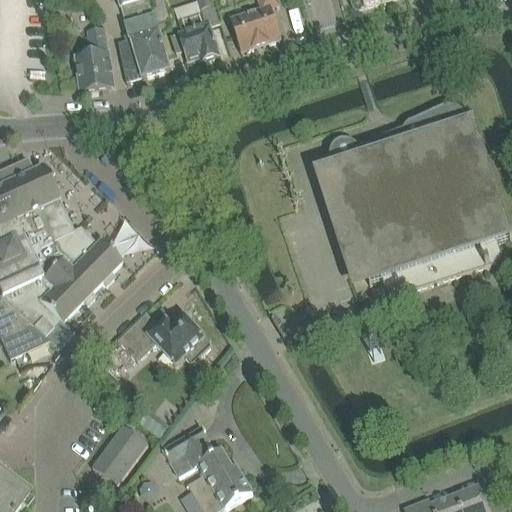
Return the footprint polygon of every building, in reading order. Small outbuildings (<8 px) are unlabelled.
[(118,0),(121,9),(127,39),(124,40),(125,46),(120,47),(124,67),(128,87),(171,74),(165,55),(156,23),(149,2),(148,0),(118,0)] [(220,26),(211,0),(196,0),(198,5),(175,12),(183,37),(176,40),(179,51),(183,50),(189,67),(201,63),(202,66),(221,60),(210,29),(220,26)] [(277,0),(258,0),(263,15),(232,24),(242,57),(282,44),(272,12),(280,9),(277,0)] [(351,0),(352,2),(358,0),(361,0),(365,10),(382,5),(380,0),(389,0),(351,0)] [(71,10),(51,13),(53,23),(73,21),(71,10)] [(77,61),(82,97),(114,92),(109,56),(108,56),(104,31),(88,34),(91,59),(77,61)] [(384,285),(390,303),(505,265),(499,246),(510,242),(511,244),(511,243),(511,237),(475,125),(468,127),(466,121),(462,114),(458,111),(453,110),(448,110),(442,113),(407,128),(405,131),(404,135),(360,151),(355,146),(350,144),(344,144),(339,146),(334,150),(332,154),(331,157),(334,167),(378,286),(384,285)] [(0,297),(1,299),(2,303),(49,345),(57,353),(58,354),(59,352),(73,338),(62,327),(84,306),(87,309),(95,301),(92,298),(103,286),(106,290),(114,281),(111,278),(122,266),(99,244),(95,247),(80,232),(74,235),(43,170),(33,175),(0,189),(0,297)] [(1,299),(0,299),(0,341),(2,347),(10,364),(49,345),(2,303),(1,299)] [(194,367),(198,364),(212,350),(183,319),(179,323),(174,318),(160,332),(147,319),(119,345),(138,366),(156,349),(177,369),(187,360),(194,367)] [(125,430),(94,473),(117,490),(129,474),(149,448),(141,442),(125,430)] [(202,431),(163,454),(179,482),(200,470),(206,480),(189,490),(202,511),(229,511),(254,497),(237,469),(233,472),(223,455),(214,460),(206,447),(211,445),(202,431)] [(0,511),(16,511),(28,496),(0,475),(0,511)] [(456,499),(461,511),(490,511),(481,489),(456,499)] [(430,504),(433,511),(461,511),(456,499),(432,509),(430,504)]
